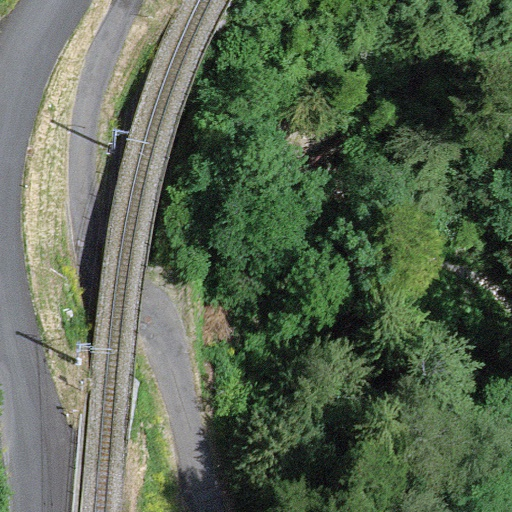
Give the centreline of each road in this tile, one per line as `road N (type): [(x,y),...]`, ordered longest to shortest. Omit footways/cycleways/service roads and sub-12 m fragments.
road 1 (unclassified): [(211,511),(171,351),(150,310),(95,246),(82,165),(93,78),(129,0)]
road 2 (tertiary): [(0,276),(39,455),(39,511)]
road 3 (tertiary): [(64,0),(18,68),(0,142)]
